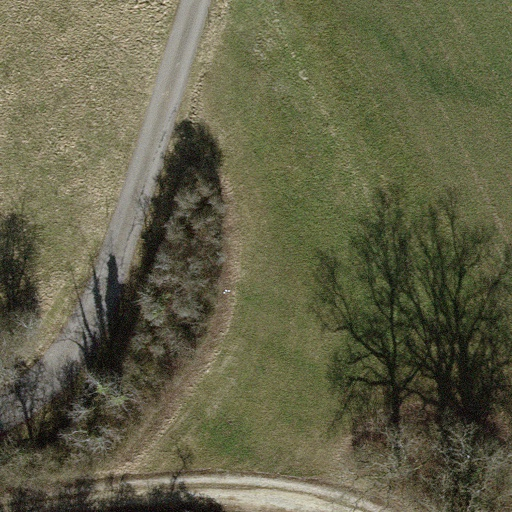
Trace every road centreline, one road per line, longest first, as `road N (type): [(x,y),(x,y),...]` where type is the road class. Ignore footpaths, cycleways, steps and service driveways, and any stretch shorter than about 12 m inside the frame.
road 1 (track): [(0,413),(71,357),(115,278),(200,0)]
road 2 (track): [(0,507),(206,484),(390,511)]
